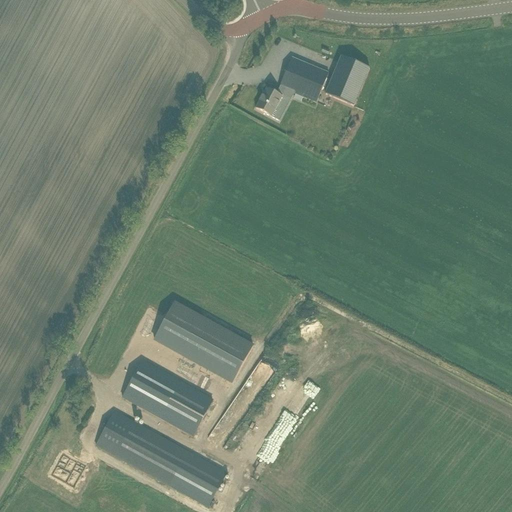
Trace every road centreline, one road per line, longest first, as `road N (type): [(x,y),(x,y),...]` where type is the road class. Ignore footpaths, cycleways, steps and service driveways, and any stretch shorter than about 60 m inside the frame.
road 1 (unclassified): [(0,481),(224,77),(234,32)]
road 2 (tertiary): [(511,6),(379,21),(295,9),(262,17)]
